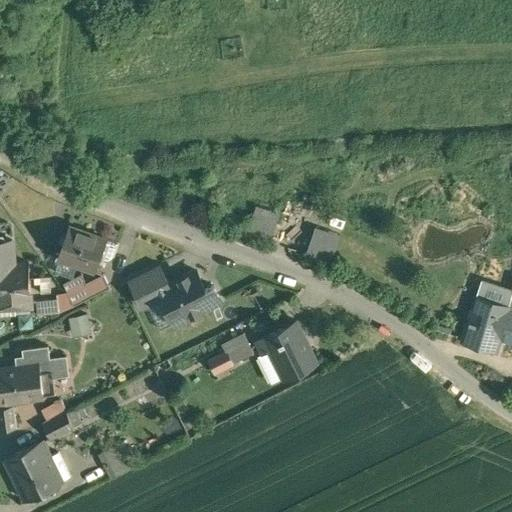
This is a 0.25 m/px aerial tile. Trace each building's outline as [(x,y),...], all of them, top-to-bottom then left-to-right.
[(107,239),(69,225),(57,257),(95,271),(107,239)] [(13,239),(0,239),(0,262),(14,262),(13,239)] [(0,262),(0,298),(12,297),(12,304),(31,303),(28,261),(14,262),(0,262)] [(159,264),(129,279),(142,306),(162,296),(158,289),(169,284),(159,264)] [(205,289),(196,270),(169,284),(158,289),(162,296),(175,323),(221,300),(213,285),(205,289)] [(103,273),(86,282),(81,273),(64,282),(68,291),(74,305),(110,286),(103,273)] [(57,297),(36,299),(38,313),(59,311),(74,305),(68,291),(57,293),(57,297)] [(511,309),(509,309),(478,299),(464,342),(497,353),(502,339),(511,341),(511,309)] [(296,320),(257,340),(263,353),(270,349),(285,378),(317,362),(296,320)] [(244,332),(222,342),(232,363),(254,352),(244,332)] [(49,345),(23,347),(24,354),(16,354),(17,364),(0,366),(0,400),(44,395),(42,378),(68,375),(66,353),(50,354),(49,345)] [(60,399),(42,408),(48,421),(67,411),(60,399)] [(37,401),(22,403),(23,411),(38,409),(37,401)] [(22,403),(0,406),(0,428),(25,425),(23,411),(22,403)] [(48,421),(43,423),(51,437),(74,425),(67,411),(48,421)] [(42,438),(6,456),(27,498),(63,480),(62,479),(59,480),(47,457),(50,455),(42,438)] [(123,441),(97,454),(109,479),(135,466),(123,441)]
